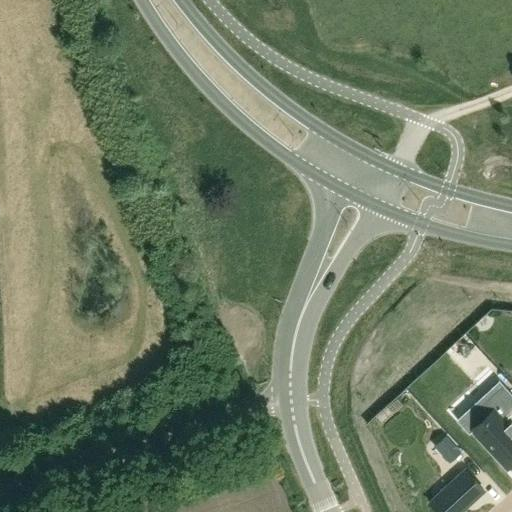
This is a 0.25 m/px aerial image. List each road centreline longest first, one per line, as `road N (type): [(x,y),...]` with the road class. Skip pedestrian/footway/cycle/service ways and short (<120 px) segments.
road 1 (unclassified): [(0,494),(248,407),(290,401)]
road 2 (primary): [(396,170),(283,104),(179,0)]
road 3 (primary): [(142,0),(217,98),(340,189)]
road 4 (unclassified): [(340,189),(288,327),(290,401)]
road 5 (unclassified): [(290,401),(311,317),(377,207)]
road 6 (track): [(511,91),(418,127),(396,170)]
road 7 (primary): [(377,207),(511,246)]
road 8 (primary): [(511,207),(396,170)]
